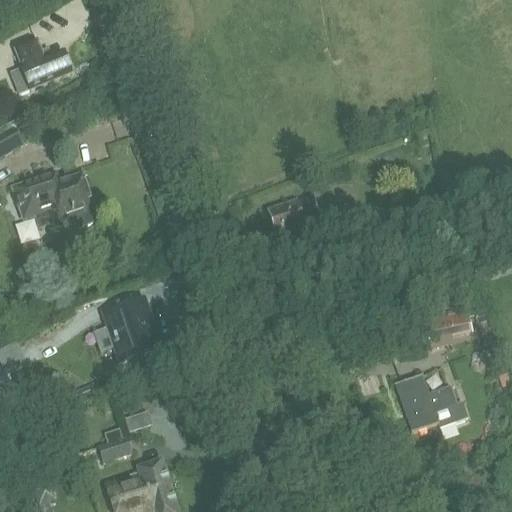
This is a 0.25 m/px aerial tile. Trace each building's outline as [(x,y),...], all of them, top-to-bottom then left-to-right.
[(30,94),(71,77),(62,55),(48,61),(45,54),(41,55),(37,44),(14,53),(21,71),(20,71),(21,72),(11,76),(19,97),(29,93),(30,94)] [(0,163),(24,148),(12,126),(0,132),(0,163)] [(73,218),(78,232),(100,224),(84,179),(60,187),(57,178),(11,195),(18,214),(55,201),(61,217),(56,218),(58,224),(73,218)] [(318,213),(314,200),(269,215),(277,241),(307,231),(303,218),(318,213)] [(123,364),(157,353),(141,305),(107,316),(115,341),(112,342),(114,346),(117,346),(123,364)] [(430,321),(436,343),(473,335),(469,312),(430,321)] [(424,380),(396,390),(413,438),(438,429),(439,432),(468,422),(462,405),(459,407),(452,391),(431,399),(424,380)] [(133,459),(129,442),(123,444),(120,436),(119,433),(117,434),(104,438),(107,448),(98,451),(103,468),(133,459)] [(461,456),(488,449),(485,439),(458,446),(461,456)] [(114,511),(178,511),(165,464),(140,471),(141,477),(108,486),(114,511)] [(29,506),(35,504),(32,493),(29,485),(39,482),(34,467),(9,475),(16,499),(26,496),(29,506)] [(51,487),(32,493),(35,504),(37,511),(38,511),(57,506),(51,487)]
